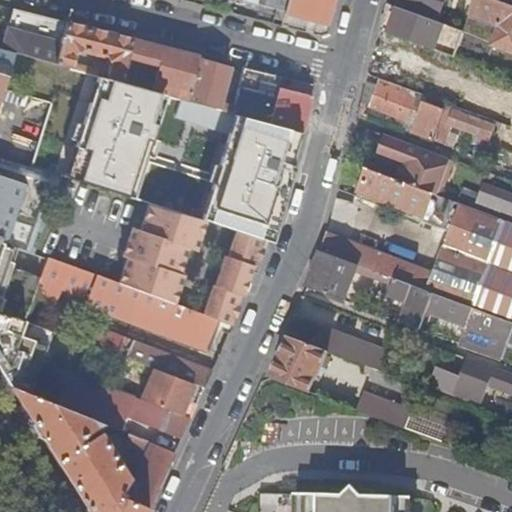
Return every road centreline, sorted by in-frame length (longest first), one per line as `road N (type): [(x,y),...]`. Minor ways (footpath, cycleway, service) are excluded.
road 1 (residential): [(344,63),(288,247),(187,484)]
road 2 (residential): [(187,484),(284,461),(355,461),(457,483),(511,508)]
road 3 (residential): [(93,0),(344,63)]
